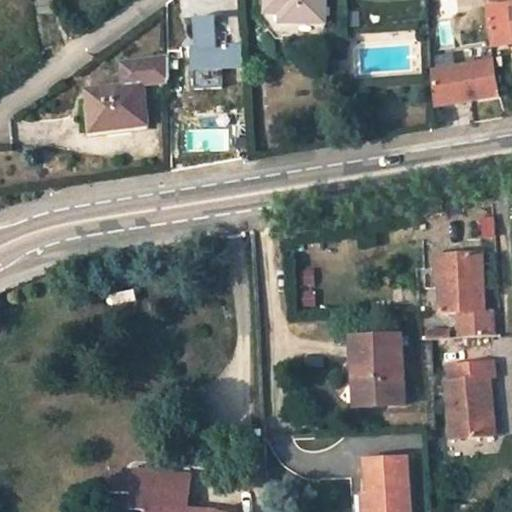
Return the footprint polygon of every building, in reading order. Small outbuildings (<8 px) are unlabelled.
[(205,0),(209,12),(234,5),(232,0),(205,0)] [(269,0),(270,14),(285,14),(285,23),(327,23),(326,0),(269,0)] [(481,0),(458,0),(460,11),(482,8),(481,0)] [(511,3),(488,6),(494,47),(511,44),(511,3)] [(222,88),(221,67),(244,66),(241,16),(197,19),(198,47),(194,47),(196,89),(222,88)] [(170,81),(169,58),(123,64),(126,87),(143,84),(170,81)] [(439,107),(501,95),(495,61),(435,72),(439,107)] [(126,87),(89,92),(94,132),(149,125),(143,84),(126,87)] [(481,239),(495,238),(494,217),(480,218),(481,239)] [(483,310),(479,252),(435,255),(438,285),(440,313),(459,311),(461,338),(494,336),(493,309),(483,310)] [(423,286),(438,285),(435,255),(421,255),(423,286)] [(429,340),(449,339),(449,332),(429,332),(429,340)] [(361,339),(363,379),(371,378),(373,407),(403,405),(400,337),(361,339)] [(493,377),(492,361),(450,365),(452,385),(448,386),(453,438),(495,434),(491,397),(489,397),(488,377),(493,377)] [(361,408),(373,407),(371,378),(363,379),(363,387),(354,394),(361,408)] [(412,511),(409,459),(368,461),(369,479),(363,479),(364,497),(357,497),(358,511),(412,511)] [(211,511),(189,510),(192,477),(136,472),(135,475),(113,473),(112,495),(119,495),(119,509),(142,511),(211,511)]
